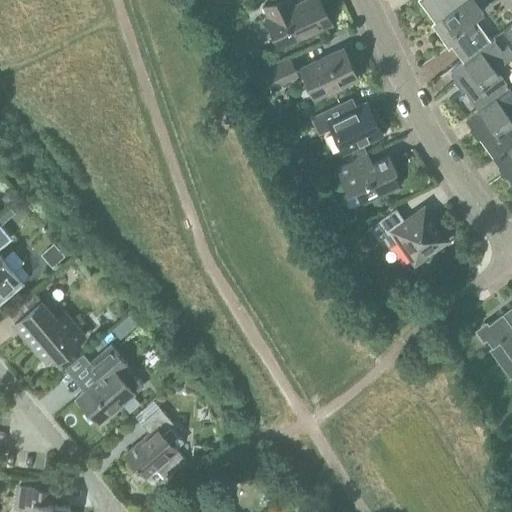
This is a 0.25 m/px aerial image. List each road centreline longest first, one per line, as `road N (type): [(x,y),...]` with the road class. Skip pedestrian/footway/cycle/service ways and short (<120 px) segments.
road 1 (residential): [(511,252),(426,133),(362,0)]
road 2 (residential): [(0,377),(104,501),(103,511)]
